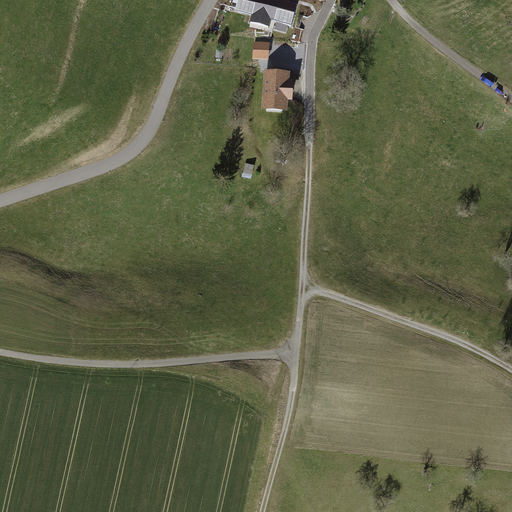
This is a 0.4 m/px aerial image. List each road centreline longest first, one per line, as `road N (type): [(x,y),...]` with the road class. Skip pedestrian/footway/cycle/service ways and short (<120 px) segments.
road 1 (tertiary): [(0,201),(110,164),(139,145),(212,0)]
road 2 (track): [(297,351),(159,365),(0,354)]
road 3 (track): [(331,0),(310,57),(302,287)]
road 4 (track): [(302,287),(293,388),(263,511)]
road 5 (track): [(511,371),(429,330),(302,287)]
road 6 (track): [(511,99),(390,0)]
